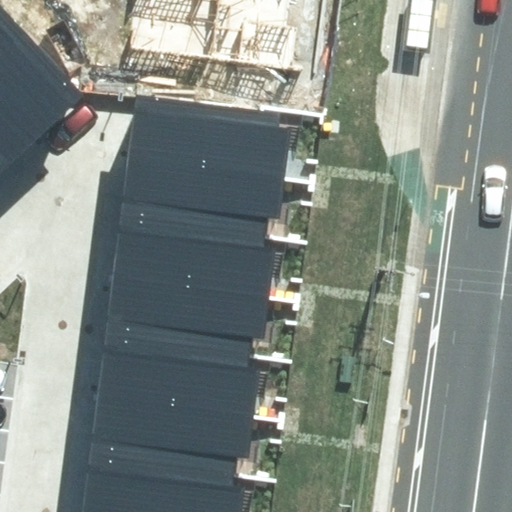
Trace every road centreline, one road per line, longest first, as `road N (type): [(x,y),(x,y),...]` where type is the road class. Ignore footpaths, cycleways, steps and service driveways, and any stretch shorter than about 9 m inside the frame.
road 1 (secondary): [(494,358),(474,511)]
road 2 (secondary): [(511,215),(494,358)]
